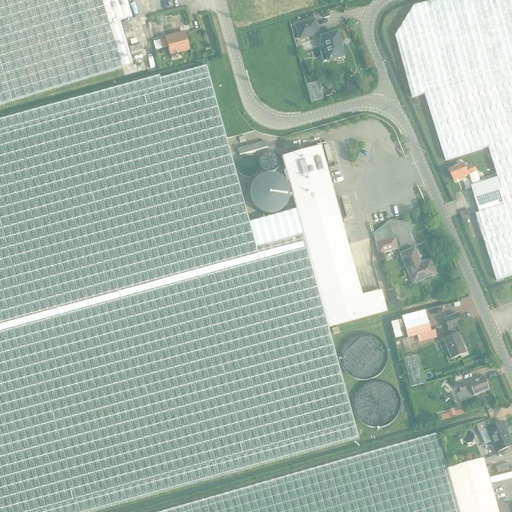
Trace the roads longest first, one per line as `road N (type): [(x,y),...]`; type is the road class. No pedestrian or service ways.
road 1 (tertiary): [(511,382),(407,128),(390,107)]
road 2 (tertiary): [(390,107),(363,102),(284,122),(258,115),(219,0)]
